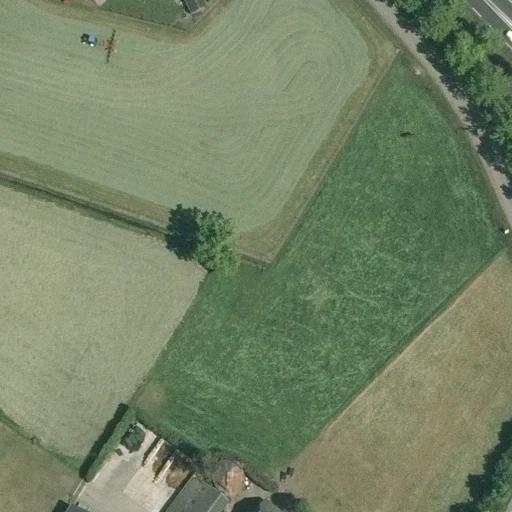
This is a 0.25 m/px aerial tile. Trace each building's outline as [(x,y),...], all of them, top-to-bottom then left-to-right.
[(183,0),(187,9),(202,5),(200,0),(183,0)] [(173,456),(162,443),(146,457),(157,470),(173,456)] [(139,489),(158,477),(146,458),(128,470),(139,489)] [(161,479),(175,488),(187,468),(173,459),(161,479)] [(170,511),(224,511),(228,507),(193,482),(170,511)]
